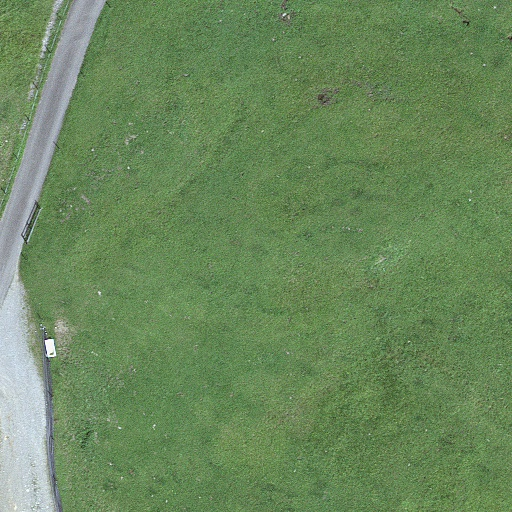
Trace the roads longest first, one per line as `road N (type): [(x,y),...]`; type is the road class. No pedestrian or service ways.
road 1 (unclassified): [(89,0),(0,270)]
road 2 (track): [(0,319),(38,511)]
